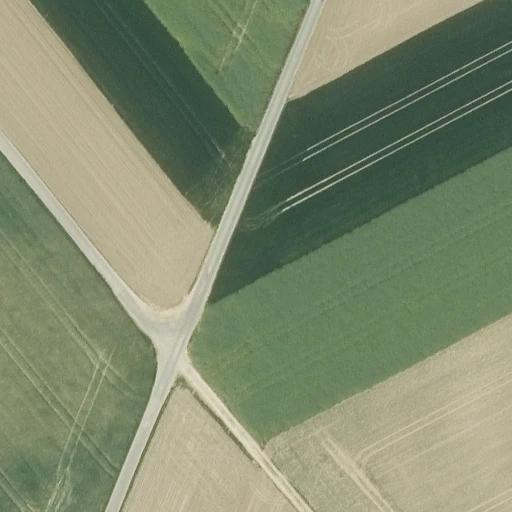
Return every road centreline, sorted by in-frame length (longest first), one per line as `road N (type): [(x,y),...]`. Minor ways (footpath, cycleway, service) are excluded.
road 1 (track): [(173,354),(316,0)]
road 2 (track): [(173,354),(0,139)]
road 3 (track): [(304,511),(173,354)]
road 4 (track): [(110,511),(173,354)]
